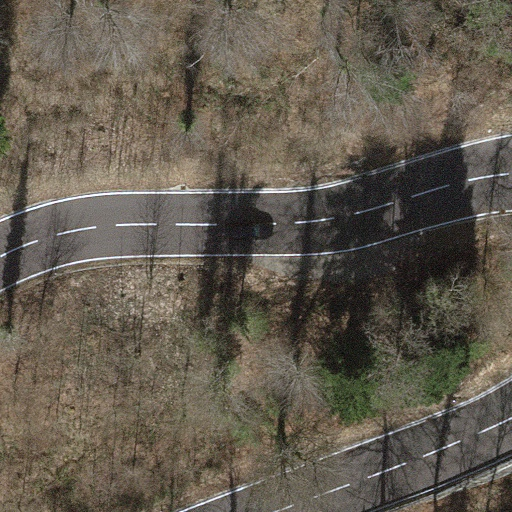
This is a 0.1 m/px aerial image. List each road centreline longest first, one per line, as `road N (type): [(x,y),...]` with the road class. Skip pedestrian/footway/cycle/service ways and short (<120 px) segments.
road 1 (tertiary): [(511,181),(311,227),(91,226),(0,273)]
road 2 (tertiary): [(270,511),(511,411)]
